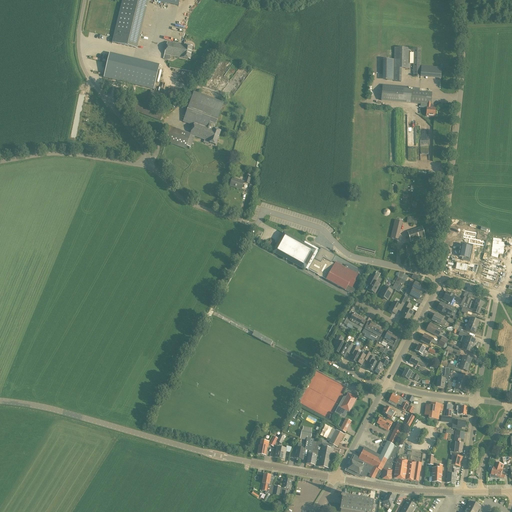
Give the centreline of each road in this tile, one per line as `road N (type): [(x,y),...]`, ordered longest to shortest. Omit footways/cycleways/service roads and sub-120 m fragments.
road 1 (tertiary): [(335,477),(0,402)]
road 2 (unclassified): [(440,261),(462,62),(459,0)]
road 3 (residential): [(439,275),(349,255),(321,229),(266,211),(247,223)]
road 4 (unclassified): [(145,166),(144,148),(83,67),(84,0)]
road 5 (unclassified): [(0,161),(66,153),(145,166)]
road 6 (tertiary): [(462,492),(335,477)]
